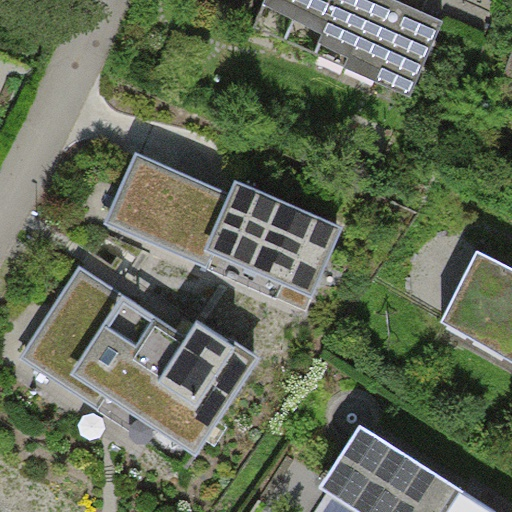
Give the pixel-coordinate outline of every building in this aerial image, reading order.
[(436,15),(399,0),(268,0),(255,33),(403,94),(413,98),(445,19),(436,15)] [(233,199),(145,159),(117,219),(171,243),(269,288),(305,305),(340,229),(240,184),(233,199)] [(511,270),(485,257),(450,330),(511,367),(511,270)] [(191,332),(187,339),(125,300),(82,273),(32,354),(196,455),(256,358),(198,322),(191,332)] [(511,511),(347,416),(315,471),(369,511),(511,511)]
